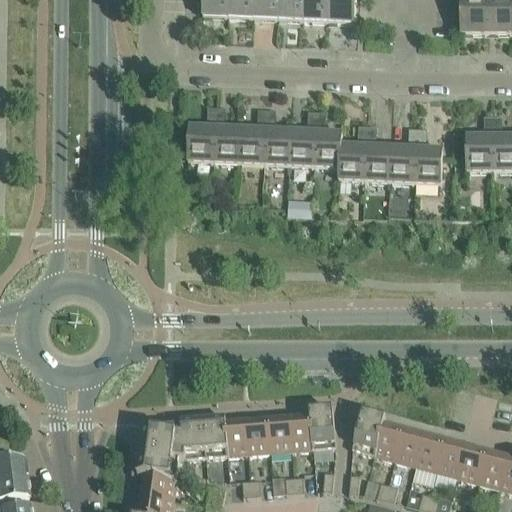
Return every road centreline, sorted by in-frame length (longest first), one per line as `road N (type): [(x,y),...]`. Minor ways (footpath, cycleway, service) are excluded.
road 1 (tertiary): [(115,357),(511,349)]
road 2 (tertiary): [(511,316),(120,320)]
road 3 (residential): [(406,83),(170,71),(150,59),(153,0)]
road 4 (tertiary): [(98,292),(98,0)]
road 5 (tertiary): [(63,0),(53,290)]
road 6 (residential): [(76,511),(72,381)]
